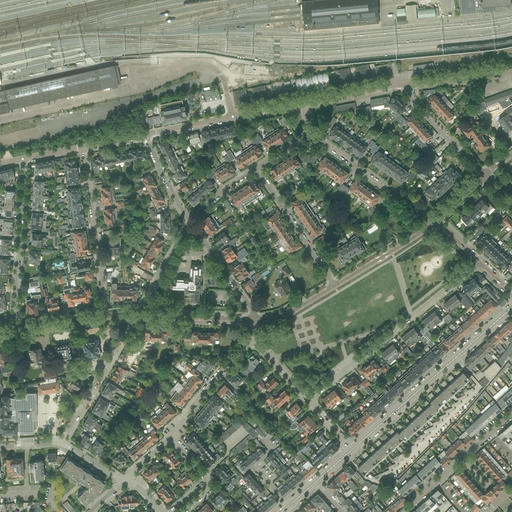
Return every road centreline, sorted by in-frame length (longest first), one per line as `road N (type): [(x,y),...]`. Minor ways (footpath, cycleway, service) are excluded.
road 1 (residential): [(307,400),(478,261)]
road 2 (tertiary): [(352,448),(511,308)]
road 3 (residential): [(25,159),(11,332)]
road 4 (residential): [(104,319),(82,147)]
road 5 (tertiary): [(145,136),(305,105)]
road 6 (residential): [(434,222),(311,133)]
road 7 (residential): [(60,442),(137,316)]
road 8 (residential): [(403,511),(511,414)]
road 9 (residential): [(255,167),(333,285)]
road 10 (residential): [(483,177),(399,85)]
road 11 (residential): [(174,434),(254,341)]
